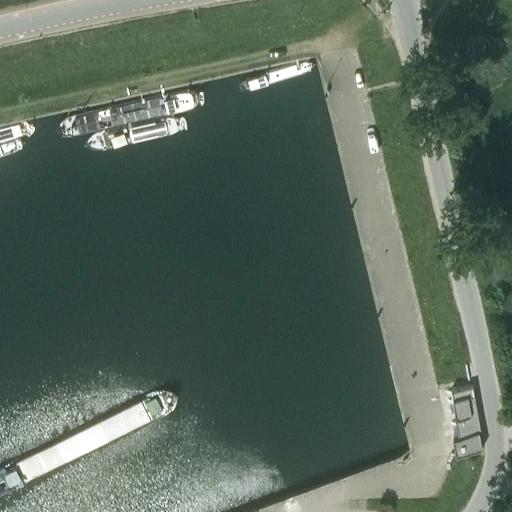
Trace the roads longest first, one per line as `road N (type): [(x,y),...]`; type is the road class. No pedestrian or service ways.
road 1 (unclassified): [(481,511),(493,491),(497,453),(402,0)]
road 2 (unclassified): [(350,511),(434,468),(440,444),(340,63)]
road 3 (tertiary): [(0,29),(149,0)]
